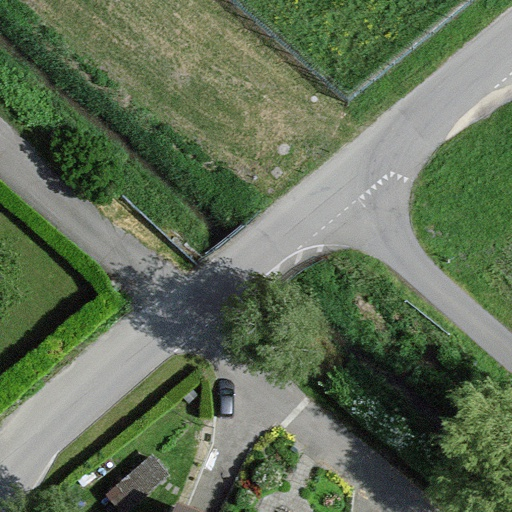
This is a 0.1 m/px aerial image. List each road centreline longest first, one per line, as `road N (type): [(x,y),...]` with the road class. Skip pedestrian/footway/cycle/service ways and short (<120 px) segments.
road 1 (unclassified): [(511,40),(182,308)]
road 2 (track): [(182,308),(415,511)]
road 3 (unclassified): [(0,487),(31,436),(182,308)]
road 4 (track): [(336,184),(511,354)]
